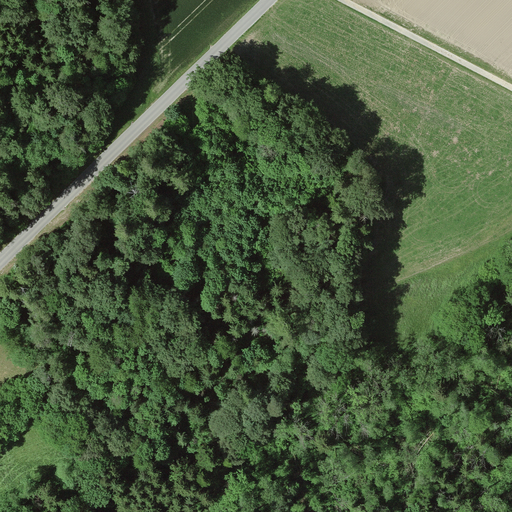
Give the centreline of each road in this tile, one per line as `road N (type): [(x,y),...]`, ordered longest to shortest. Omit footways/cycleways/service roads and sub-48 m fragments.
road 1 (track): [(191,81),(205,152),(224,185),(270,208),(309,207),(334,218),(350,260),(321,332),(251,454),(235,511)]
road 2 (unclassified): [(0,267),(270,0)]
road 3 (track): [(347,0),(511,87)]
